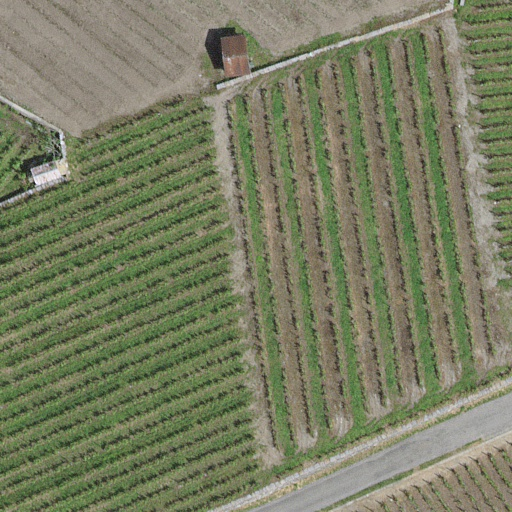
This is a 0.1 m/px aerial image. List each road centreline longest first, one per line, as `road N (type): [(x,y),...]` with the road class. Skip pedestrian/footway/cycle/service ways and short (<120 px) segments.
road 1 (unclassified): [(511,409),(280,511)]
road 2 (track): [(441,0),(262,58)]
